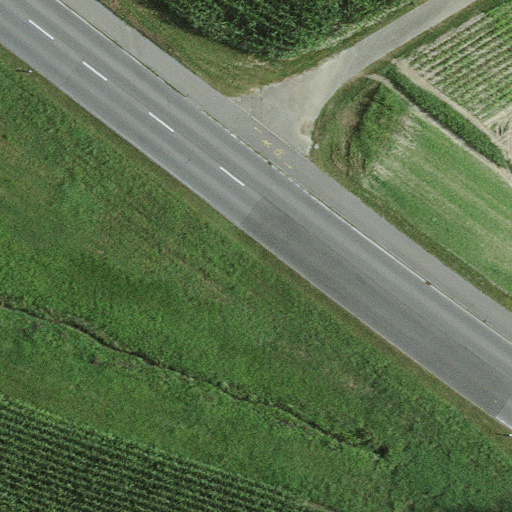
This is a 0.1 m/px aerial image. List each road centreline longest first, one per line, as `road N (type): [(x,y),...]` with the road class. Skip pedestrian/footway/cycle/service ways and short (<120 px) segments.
road 1 (secondary): [(511,382),(6,0)]
road 2 (track): [(462,0),(211,158)]
